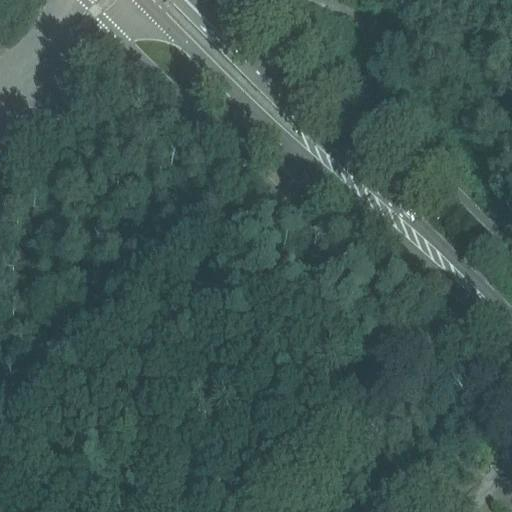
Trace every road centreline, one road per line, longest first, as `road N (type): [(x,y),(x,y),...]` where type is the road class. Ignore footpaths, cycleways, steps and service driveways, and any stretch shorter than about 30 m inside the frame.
road 1 (primary): [(139,0),(331,188),(511,333)]
road 2 (primary): [(511,321),(192,0)]
